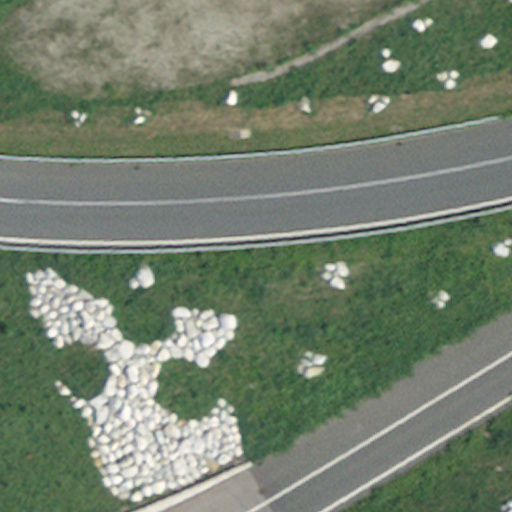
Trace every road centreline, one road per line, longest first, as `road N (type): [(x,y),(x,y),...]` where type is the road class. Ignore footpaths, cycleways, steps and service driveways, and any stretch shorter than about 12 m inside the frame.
road 1 (motorway): [(511,163),(466,176),(203,200),(0,198)]
road 2 (motorway): [(259,511),(511,367)]
